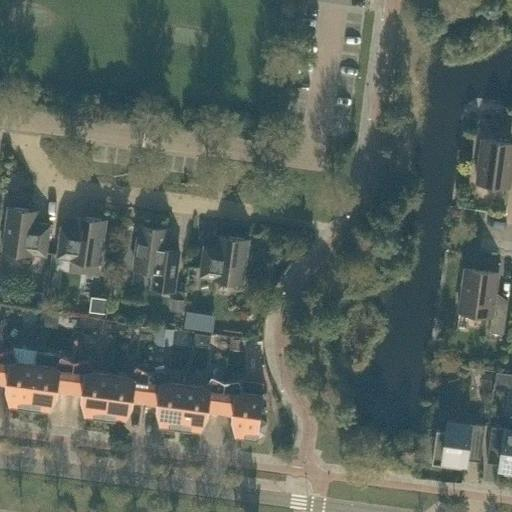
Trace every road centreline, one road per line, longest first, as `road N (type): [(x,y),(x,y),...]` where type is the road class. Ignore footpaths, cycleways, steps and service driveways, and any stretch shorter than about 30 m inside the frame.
road 1 (tertiary): [(377,511),(0,459)]
road 2 (unknown): [(38,124),(44,160),(75,185),(333,233)]
